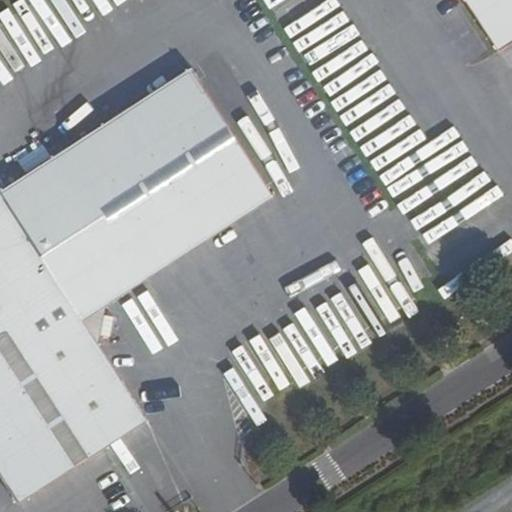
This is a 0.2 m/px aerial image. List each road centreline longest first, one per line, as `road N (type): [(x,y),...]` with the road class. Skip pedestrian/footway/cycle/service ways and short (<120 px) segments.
road 1 (unknown): [(274,507),(196,385),(193,342),(217,304),(336,225),(345,204),(330,156),(290,90),(228,7),(212,0)]
road 2 (unclassified): [(267,511),(511,354)]
road 3 (unknown): [(208,0),(0,118)]
road 4 (unknown): [(498,120),(416,0)]
